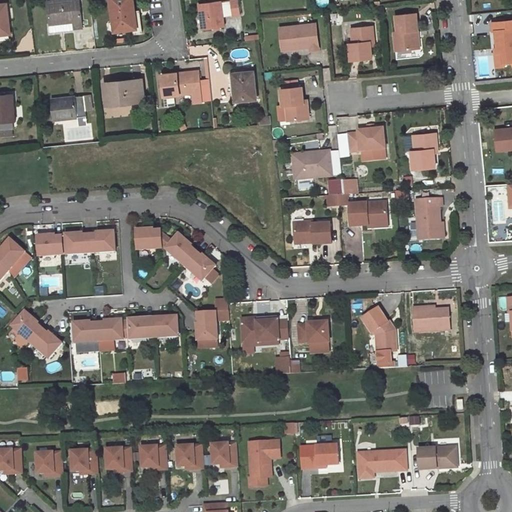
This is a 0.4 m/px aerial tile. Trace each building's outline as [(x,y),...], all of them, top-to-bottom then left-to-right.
[(57,0),(48,1),(50,24),(50,29),(81,26),(78,0),(57,0)] [(137,28),(133,0),(111,0),(115,30),(137,28)] [(230,0),(229,0),(221,1),(223,16),(233,14),(230,0)] [(240,13),(238,0),(230,0),(233,14),(240,13)] [(221,1),(200,4),(203,28),(214,26),(214,28),(220,28),(219,25),(224,25),(223,16),(221,1)] [(0,34),(11,33),(7,3),(0,3),(0,34)] [(397,32),(395,33),(397,51),(418,49),(416,31),(419,30),(417,14),(396,16),(397,32)] [(511,62),(511,20),(493,23),(494,31),(496,31),(498,48),(499,53),(504,53),(505,63),(511,62)] [(317,24),(281,28),(283,50),(311,47),(311,51),(320,50),(317,24)] [(354,44),(350,44),(352,61),(373,59),(371,47),(371,43),(375,42),(373,27),(352,29),(354,44)] [(496,49),(498,67),(505,67),(505,63),(504,53),(499,53),(498,48),(496,49)] [(199,70),(162,75),(165,95),(193,92),(194,102),(202,101),(199,70)] [(257,98),(254,71),(233,73),(236,100),(257,98)] [(108,105),(145,101),(142,79),(105,82),(108,105)] [(304,100),(303,87),(282,89),(284,106),(287,106),(289,121),(310,119),(308,103),(304,104),(304,100)] [(0,122),(16,121),(13,93),(0,94),(0,122)] [(55,119),(87,115),(84,95),(52,99),(55,119)] [(384,129),(359,131),(359,133),(349,134),(351,152),(386,148),(384,129)] [(511,129),(495,131),(497,153),(511,151),(511,129)] [(437,133),(414,135),(416,151),(412,151),(414,170),(436,168),(435,153),(435,149),(438,149),(437,133)] [(343,174),(341,150),(331,151),(333,175),(343,174)] [(313,152),(313,159),(294,161),(296,179),(333,176),(333,175),(331,151),(330,151),(313,152)] [(313,152),(293,154),(294,161),(313,159),(313,152)] [(346,195),(355,194),(354,180),(344,181),(345,195),(346,195)] [(344,181),(334,183),(335,196),(340,195),(345,195),(344,181)] [(404,191),(397,192),(397,202),(405,202),(404,191)] [(332,196),(332,206),(340,206),(340,195),(335,196),(332,196)] [(443,199),(417,201),(420,240),(442,239),(441,223),(440,207),(443,207),(443,199)] [(388,203),(350,205),(351,227),(370,226),(369,222),(389,221),(388,203)] [(314,223),(295,224),(296,242),(314,240),(315,243),(315,245),(333,244),(331,224),(314,225),(314,223)] [(157,229),(140,230),(141,250),(163,249),(163,244),(162,232),(162,230),(157,231),(157,229)] [(99,234),(91,235),(93,253),(117,252),(116,231),(98,233),(99,234)] [(173,242),(162,232),(163,244),(168,248),(167,249),(185,265),(197,251),(192,247),(193,245),(180,234),(173,242)] [(64,237),(65,254),(68,254),(68,255),(93,253),(91,235),(84,235),(84,233),(67,235),(67,236),(64,237)] [(56,235),(39,236),(40,257),(65,255),(65,254),(64,237),(56,237),(56,235)] [(1,253),(0,254),(0,261),(10,271),(27,253),(11,239),(0,252),(1,253)] [(203,256),(197,251),(185,265),(204,282),(217,266),(204,255),(203,256)] [(0,282),(10,271),(0,261),(0,282)] [(230,311),(229,301),(217,302),(218,312),(230,311)] [(380,308),(364,319),(374,333),(375,332),(378,336),(379,343),(383,343),(383,352),(391,352),(398,351),(396,331),(393,326),(390,327),(388,324),(389,322),(380,308)] [(424,308),(415,308),(416,332),(451,330),(450,309),(436,310),(424,311),(424,308)] [(40,323),(27,312),(13,327),(32,343),(44,329),(38,324),(40,323)] [(217,312),(199,313),(199,321),(198,321),(199,338),(218,337),(219,337),(217,312)] [(180,337),(179,316),(162,317),(162,319),(155,320),(156,338),(180,337)] [(156,338),(155,320),(147,320),(147,318),(130,319),(130,321),(127,321),(128,339),(131,339),(131,340),(156,338)] [(128,339),(127,321),(124,322),(124,320),(106,321),(107,323),(99,323),(101,342),(125,340),(125,339),(128,339)] [(276,321),(241,323),(242,343),(259,342),(260,344),(278,343),(276,321)] [(92,322),(75,323),(76,343),(101,342),(99,323),(92,324),(92,322)] [(309,325),(299,325),(301,343),(310,342),(310,343),(311,343),(329,342),(330,342),(329,322),(321,323),(316,323),(309,324),(309,325)] [(50,359),(63,344),(50,333),(49,334),(44,329),(32,343),(50,359)] [(329,342),(311,343),(312,353),(329,352),(329,342)] [(380,368),(395,367),(395,362),(392,363),(391,352),(383,352),(379,352),(380,368)] [(408,367),(408,356),(400,357),(400,362),(401,367),(408,367)] [(292,362),(291,358),(281,359),(282,374),(292,373),(292,362)] [(300,373),(300,361),(292,362),(292,373),(300,373)] [(295,423),(286,424),(287,435),(296,434),(295,423)] [(250,478),(251,487),(267,486),(267,478),(266,459),(271,459),(282,458),(281,441),(250,443),(252,478),(250,478)] [(230,443),(213,444),(214,465),(222,465),(231,464),(231,468),(239,467),(238,447),(230,448),(230,443)] [(159,446),(142,447),(143,468),(151,468),(160,467),(160,471),(168,470),(167,450),(159,451),(159,446)] [(195,446),(178,447),(179,467),(187,467),(196,466),(196,470),(204,469),(203,449),(195,450),(195,446)] [(339,446),(310,447),(311,469),(320,468),(319,466),(340,464),(339,446)] [(457,447),(419,449),(420,470),(438,469),(438,466),(458,465),(457,447)] [(124,448),(107,449),(109,470),(116,470),(125,469),(125,473),(134,472),(133,452),(124,453),(124,448)] [(14,450),(0,450),(0,471),(6,471),(15,471),(15,475),(23,474),(22,454),(14,455),(14,450)] [(97,450),(73,451),(74,472),(81,472),(90,471),(90,475),(99,474),(97,450)] [(407,451),(359,454),(361,474),(375,473),(408,470),(407,451)] [(55,452),(38,453),(39,474),(47,474),(55,473),(56,477),(64,476),(63,456),(55,457),(55,452)]
